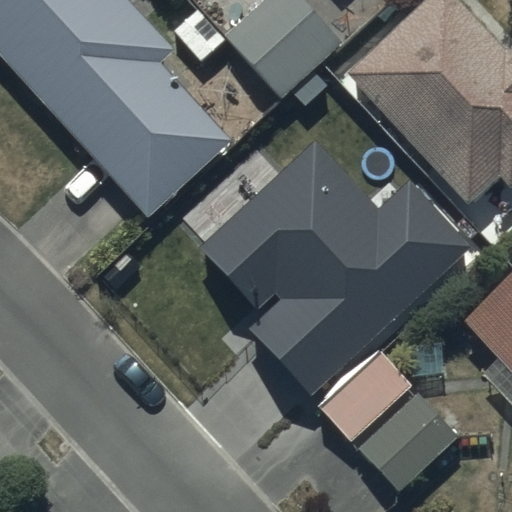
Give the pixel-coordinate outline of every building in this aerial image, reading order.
[(177,50),(131,0),(0,0),(0,44),(154,216),(234,145),(161,64),(177,50)] [(290,0),(282,0),(227,50),(282,111),(342,56),(290,0)] [(511,61),(459,0),(448,0),(359,77),(471,207),(501,181),(511,193),(511,61)] [(511,284),(471,322),(511,366),(511,284)] [(417,386),(358,320),(297,376),(354,441),(417,386)] [(470,447),(417,386),(354,441),(408,501),(470,447)]
